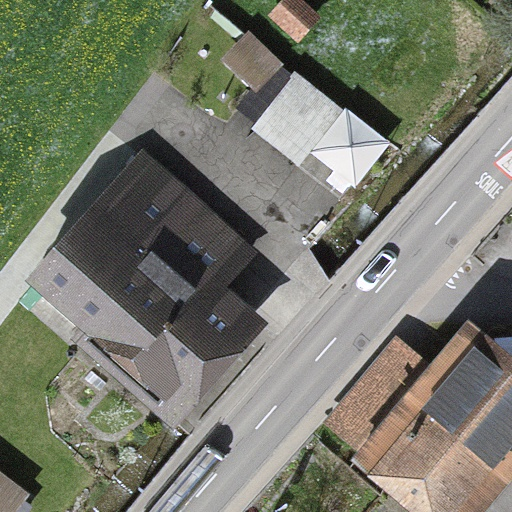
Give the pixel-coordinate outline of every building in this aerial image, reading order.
[(256,87),(277,66),(249,37),(228,59),(256,87)] [(253,128),(298,165),(337,115),(292,79),(253,128)] [(205,303),(249,253),(142,157),(37,276),(177,399),(237,331),(205,303)] [(457,511),(511,447),(511,374),(460,330),(427,368),(401,345),(375,369),(330,422),(435,511),(457,511)] [(0,498),(0,511),(8,511),(12,508),(0,498)]
